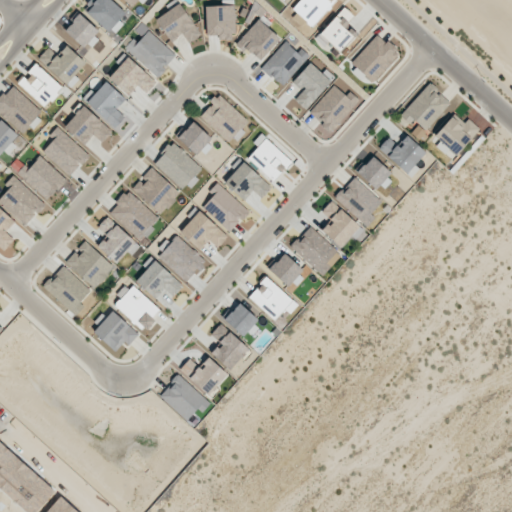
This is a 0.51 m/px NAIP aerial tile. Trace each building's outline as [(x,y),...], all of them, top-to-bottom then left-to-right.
[(97,0),(87,10),(107,32),(125,14),(111,0),(97,0)] [(311,26),(335,0),(299,0),(292,8),(311,26)] [(199,36),(181,3),(156,17),(169,41),(183,33),(187,42),(199,36)] [(206,5),(205,37),(234,38),(235,6),(206,5)] [(328,42),(340,53),(356,35),(345,25),(354,16),(344,7),(315,39),(324,47),(328,42)] [(84,47),(98,31),(80,14),(65,30),(84,47)] [(237,42),(258,62),(280,39),(258,19),(237,42)] [(137,42),(133,38),(125,47),(157,77),(176,56),(148,30),(137,42)] [(376,33),(350,64),(373,83),(399,52),(376,33)] [(300,48),(296,52),(285,41),(261,67),(281,86),(309,55),(300,48)] [(38,58),(65,84),(85,63),(66,45),(56,55),(48,47),(38,58)] [(146,94),(156,83),(128,56),(108,78),(128,95),(137,85),(146,94)] [(302,91),(294,99),(306,110),(335,78),(326,69),(322,73),(310,62),(292,82),(302,91)] [(62,85),(34,64),(18,85),(47,107),(62,85)] [(113,129),(125,117),(116,108),(125,100),(107,81),(87,101),(113,129)] [(399,115),(410,124),(414,120),(425,130),(451,102),(430,83),(399,115)] [(0,97),(0,113),(22,133),(41,112),(12,85),(0,97)] [(349,91),(345,95),(334,85),(309,112),(329,132),(359,100),(349,91)] [(248,120),(219,94),(199,116),(228,142),(248,120)] [(84,145),(93,135),(101,142),(112,131),(83,105),(64,126),(84,145)] [(468,118),(463,123),(454,114),(431,138),(446,153),(449,150),(454,156),(479,129),(468,118)] [(0,154),(18,135),(0,118),(0,154)] [(212,139),(193,121),(177,138),(197,156),(212,139)] [(49,135),(54,139),(43,151),(69,176),(89,155),(57,126),(49,135)] [(410,178),(418,169),(413,165),(425,153),(406,135),(397,145),(388,137),(378,148),(410,178)] [(273,182),(292,162),(266,138),(247,158),(273,182)] [(153,163),(182,189),(201,168),(172,142),(153,163)] [(47,200),(66,180),(40,156),(29,168),(25,164),(17,173),(47,200)] [(392,174),(372,156),(357,172),(377,191),(392,174)] [(224,182),(244,201),(253,191),(260,198),(271,187),(243,161),(224,182)] [(180,194),(151,167),(131,188),(160,215),(180,194)] [(0,197),(0,202),(24,226),(45,205),(13,175),(4,184),(9,189),(0,197)] [(335,197),(363,224),(383,203),(355,177),(335,197)] [(213,195),(202,207),(229,232),(249,212),(217,182),(209,191),(213,195)] [(108,212),(138,239),(157,217),(127,190),(108,212)] [(321,212),(330,220),(320,230),(340,248),(352,234),(356,238),(363,230),(331,201),(321,212)] [(14,221),(0,208),(0,247),(4,251),(14,239),(5,232),(14,221)] [(199,250),(208,240),(217,248),(227,237),(199,210),(179,232),(199,250)] [(106,235),(96,246),(115,263),(127,250),(131,254),(139,246),(107,216),(97,227),(106,235)] [(186,282),(205,261),(177,235),(158,256),(186,282)] [(94,289),(114,267),(84,240),(65,262),(94,289)] [(303,270),(284,253),(268,269),(287,287),(303,270)] [(155,299),(162,292),(170,299),(182,286),(155,260),(135,280),(155,299)] [(74,316),(84,306),(80,302),(91,291),(63,264),(43,285),(74,316)] [(248,297),(275,320),(284,309),(290,314),(298,304),(266,276),(248,297)] [(115,307),(145,330),(161,309),(131,286),(115,307)] [(243,337),(259,321),(239,303),(224,319),(243,337)] [(139,333),(110,311),(93,333),(116,351),(123,342),(128,347),(139,333)] [(210,334),(220,343),(211,353),(229,371),(249,350),(221,323),(210,334)] [(208,394),(226,374),(208,357),(199,367),(189,358),(180,369),(208,394)] [(159,395),(188,422),(207,401),(178,374),(159,395)]
